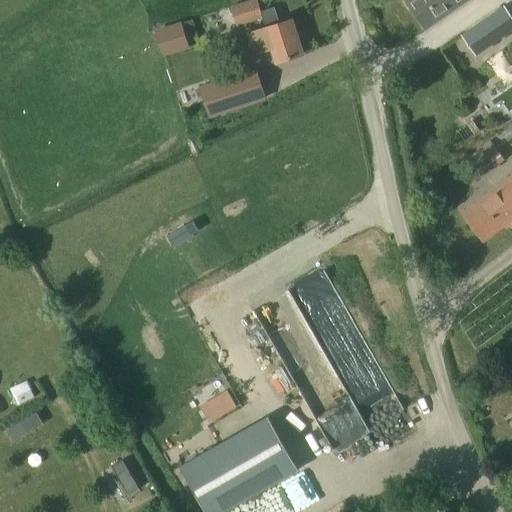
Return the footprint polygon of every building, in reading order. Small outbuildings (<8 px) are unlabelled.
[(273,49),(277,63),(302,56),(291,21),(287,22),(286,17),(278,20),(274,8),(260,12),(256,0),(252,0),(230,7),(237,26),(263,18),(266,29),(247,34),(254,55),(273,49)] [(409,0),(407,2),(426,30),(468,0),(409,0)] [(463,34),(477,55),(511,31),(511,24),(501,8),(463,34)] [(180,24),(156,32),(163,55),(166,54),(187,47),(185,41),(197,37),(192,20),(180,24)] [(256,70),(201,88),(210,116),(265,99),(256,70)] [(486,160),(493,169),(504,161),(497,152),(486,160)] [(511,177),(463,214),(484,241),(511,220),(511,177)] [(42,424),(35,413),(7,430),(14,441),(42,424)] [(268,417),(180,467),(205,511),(224,511),(298,470),(268,417)] [(123,460),(112,466),(128,495),(139,489),(123,460)] [(340,511),(335,502),(316,511),(340,511)]
